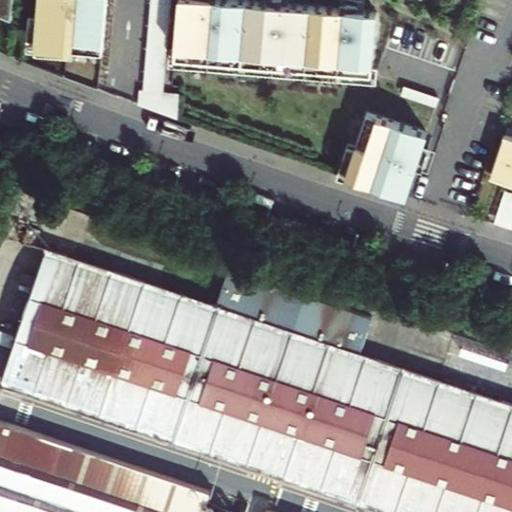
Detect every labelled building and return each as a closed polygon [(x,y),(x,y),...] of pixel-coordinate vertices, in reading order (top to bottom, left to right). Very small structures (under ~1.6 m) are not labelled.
[(13,0),(0,0),(0,13),(11,19),(13,0)] [(38,0),(38,14),(35,47),(67,50),(102,53),(106,0),(38,0)] [(160,112),(178,118),(179,92),(164,91),(171,0),(151,0),(144,89),(140,89),(138,104),(160,112)] [(376,13),(226,0),(179,0),(175,49),(175,59),(371,76),(372,68),(376,13)] [(35,47),(38,14),(30,13),(27,49),(35,49),(35,55),(39,55),(66,58),(67,50),(35,47)] [(175,59),(175,49),(170,48),(169,66),(376,84),(377,69),(372,68),(371,76),(175,59)] [(439,106),(442,96),(406,84),(403,94),(439,106)] [(427,132),(366,112),(356,144),(345,176),(389,190),(406,196),(427,132)] [(511,182),(511,136),(504,134),(491,175),(507,180),(511,182)] [(345,176),(356,144),(349,141),(338,174),(345,176)] [(511,228),(511,192),(505,190),(493,224),(511,229),(511,228)] [(60,243),(53,262),(74,269),(81,250),(60,243)] [(74,269),(53,262),(49,261),(6,388),(381,511),(511,511),(511,413),(436,388),(438,383),(391,368),(390,373),(357,362),(369,326),(226,279),(214,315),(74,269)] [(395,349),(391,362),(413,370),(417,357),(395,349)] [(0,427),(0,511),(209,511),(214,499),(0,427)]
